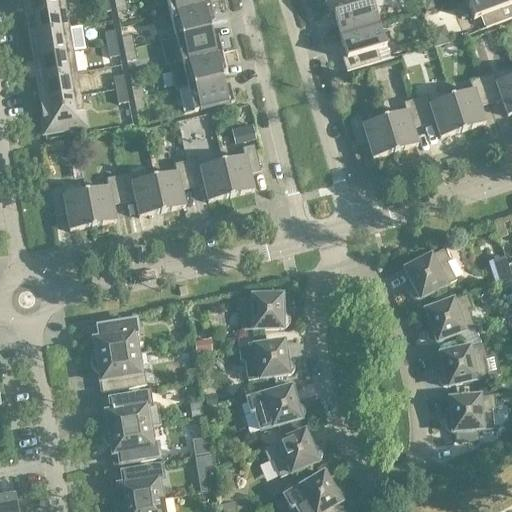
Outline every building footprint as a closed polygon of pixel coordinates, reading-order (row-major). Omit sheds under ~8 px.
[(65,8),(63,0),(21,0),(24,14),(65,8)] [(110,13),(107,0),(98,2),(100,15),(110,13)] [(125,12),(123,0),(114,2),(116,14),(125,12)] [(165,0),(169,15),(210,5),(208,0),(165,0)] [(363,6),(361,0),(345,0),(326,6),(329,19),(333,17),(339,38),(378,26),(371,4),(363,6)] [(511,4),(510,5),(508,0),(464,0),(473,22),(481,19),(485,30),(511,19),(511,4)] [(428,4),(422,6),(425,13),(434,10),(433,6),(428,4)] [(213,18),(210,5),(169,15),(175,39),(210,31),(207,19),(213,18)] [(68,30),(65,8),(24,14),(28,37),(68,30)] [(439,17),(426,22),(429,30),(443,25),(439,17)] [(385,49),(378,26),(339,38),(345,59),(342,60),(346,73),(380,63),(377,51),(385,49)] [(80,28),(68,30),(28,37),(32,59),(72,53),(84,51),(80,28)] [(213,43),(210,31),(175,39),(181,64),(222,54),(219,41),(213,43)] [(116,45),(114,33),(104,34),(106,47),(116,45)] [(130,38),(121,39),(124,51),(133,50),(130,38)] [(119,58),(116,45),(106,47),(109,60),(119,58)] [(135,62),(133,50),(124,51),(126,63),(135,62)] [(76,75),(72,53),(32,59),(35,82),(76,75)] [(225,67),(222,54),(181,64),(187,88),(222,80),(219,68),(225,67)] [(80,98),(76,75),(35,82),(39,104),(80,98)] [(493,75),(481,79),(488,102),(499,98),(506,118),(511,116),(511,78),(496,84),(493,75)] [(113,79),(115,92),(125,90),(122,77),(113,79)] [(488,102),(481,79),(469,83),(472,92),(451,99),(462,133),(484,126),(477,105),(488,102)] [(225,92),(222,80),(187,88),(193,114),(234,104),(230,90),(225,92)] [(140,87),(131,89),(133,101),(142,99),(140,87)] [(128,104),(125,90),(115,92),(118,106),(128,104)] [(426,97),(414,101),(422,124),(432,120),(433,120),(439,141),(462,133),(451,99),(429,106),(426,97)] [(85,128),(80,98),(39,104),(44,135),(85,128)] [(145,111),(142,99),(133,101),(136,113),(145,111)] [(422,124),(414,101),(402,104),(405,114),(384,120),(394,154),(417,148),(411,127),(422,124)] [(372,161),(394,154),(384,120),(363,126),(360,117),(348,121),(355,144),(365,141),(372,161)] [(251,127),(230,132),(233,144),(254,139),(251,127)] [(243,159),(222,164),(230,199),(253,193),(248,172),(259,170),(253,147),(241,150),(243,159)] [(195,148),(183,151),(185,163),(198,160),(195,148)] [(198,160),(185,163),(191,186),(202,184),(207,205),(230,199),(222,164),(200,169),(198,160)] [(191,186),(185,163),(173,166),(175,175),(154,180),(161,215),(184,210),(180,189),(191,186)] [(130,175),(117,178),(122,201),(133,199),(138,220),(161,215),(154,180),(132,184),(130,175)] [(122,201),(117,178),(105,180),(107,189),(85,194),(92,229),(115,225),(111,203),(122,201)] [(69,234),(92,229),(85,194),(63,198),(62,189),(49,191),(53,214),(65,212),(69,234)] [(500,221),(492,224),(498,240),(506,237),(500,221)] [(419,301),(456,282),(446,264),(450,262),(444,250),(404,271),(412,287),(411,287),(410,289),(409,290),(408,291),(408,292),(408,293),(408,294),(408,295),(408,296),(409,297),(410,299),(412,300),(414,301),(416,301),(418,301),(419,301)] [(503,256),(491,260),(498,283),(510,278),(503,256)] [(436,344),(474,329),(468,311),(471,309),(467,296),(425,312),(431,329),(430,329),(429,330),(427,331),(427,332),(426,333),(426,334),(426,335),(426,336),(426,338),(426,339),(426,340),(428,342),(430,343),(431,343),(432,344),(433,344),(435,344),(436,344)] [(282,315),(281,315),(281,297),(236,298),(236,312),(240,312),(241,332),(283,331),(285,330),(286,329),(287,329),(288,327),(289,326),(289,325),(289,324),(289,323),(289,322),(289,321),(288,320),(288,319),(286,317),(285,316),(282,315)] [(88,363),(136,355),(133,336),(137,335),(135,322),(91,330),(94,350),(92,350),(92,352),(91,353),(90,355),(90,356),(89,358),(89,359),(89,361),(89,362),(88,363)] [(183,334),(179,340),(180,347),(192,345),(190,333),(183,334)] [(210,340),(193,343),(195,356),(212,353),(210,340)] [(247,383),(288,376),(289,376),(290,376),(291,375),(292,375),(293,373),(294,371),(294,370),(294,369),(294,368),(294,366),(294,365),(293,364),(292,363),(291,362),(289,361),(288,361),(286,361),(285,361),(283,343),(238,350),(240,363),(244,363),(247,383)] [(447,388),(487,379),(483,360),(486,359),(483,346),(440,355),(444,373),(443,373),(441,374),(440,375),(439,376),(438,377),(438,378),(438,379),(437,380),(437,381),(438,382),(438,383),(438,384),(440,386),(442,387),(443,388),(445,388),(446,388),(447,388)] [(140,374),(136,355),(88,363),(88,364),(89,364),(90,365),(90,367),(91,368),(92,370),(94,372),(96,374),(98,374),(102,394),(146,387),(144,374),(140,374)] [(197,370),(188,372),(190,383),(199,381),(197,370)] [(260,432),(299,421),(300,421),(302,419),(303,419),(304,418),(304,417),(305,416),(305,415),(305,413),(305,412),(305,411),(304,410),(304,409),(303,407),(302,407),(300,406),(299,405),(296,405),(295,406),(290,389),(247,401),(251,414),(255,413),(260,432)] [(212,394),(204,396),(206,408),(218,406),(217,398),(212,394)] [(100,436),(149,428),(145,409),(149,408),(147,395),(103,403),(106,423),(105,423),(104,425),(103,426),(102,428),(102,429),(101,431),(101,432),(101,434),(101,435),(100,436)] [(452,434),(493,430),(491,410),(495,410),(494,396),(449,400),(451,418),(450,418),(448,419),(447,419),(446,420),(445,421),(444,423),(444,424),(443,426),(443,427),(444,428),(444,429),(444,430),(445,431),(446,432),(448,433),(449,433),(451,434),(452,434)] [(201,402),(190,404),(192,420),(204,418),(201,402)] [(152,447),(149,428),(100,436),(100,437),(102,437),(102,438),(103,440),(103,441),(104,443),(106,445),(109,447),(110,447),(114,467),(158,460),(156,447),(152,447)] [(279,480),(317,464),(318,463),(320,462),(320,461),(321,460),(321,459),(322,458),(322,456),(322,455),(321,454),(321,453),(321,452),(320,451),(318,450),(317,449),(315,448),(314,448),(312,449),(311,449),(304,433),(262,450),(268,463),(271,461),(279,480)] [(207,439),(192,441),(195,457),(210,454),(207,439)] [(210,456),(195,459),(201,494),(216,491),(210,456)] [(112,509),(161,501),(158,482),(162,481),(159,468),(115,476),(119,496),(117,496),(116,498),(115,499),(114,501),(114,502),(114,504),(113,505),(113,507),(114,508),(112,509)] [(323,475),(284,497),(291,509),(294,507),(297,511),(344,511),(340,503),(341,503),(341,502),(342,501),(343,500),(343,499),(343,498),(344,497),(344,496),(343,495),(343,494),(342,493),(342,492),(341,491),(340,490),(339,490),(338,489),(337,489),(336,489),(335,489),(334,489),(333,489),(332,490),(323,475)] [(0,511),(16,511),(15,497),(0,499),(0,511)] [(162,511),(161,501),(112,509),(113,510),(114,510),(114,511),(162,511)] [(236,511),(235,503),(222,505),(223,511),(236,511)]
